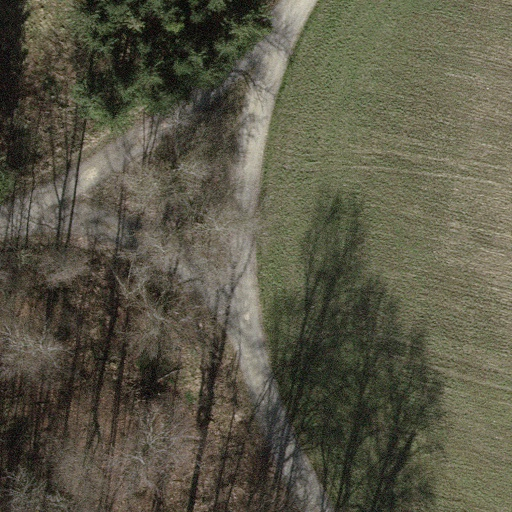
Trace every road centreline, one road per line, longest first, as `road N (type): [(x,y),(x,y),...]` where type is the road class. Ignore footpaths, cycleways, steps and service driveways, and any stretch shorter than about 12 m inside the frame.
road 1 (track): [(321,511),(268,402),(244,279),(246,192),(261,105),(306,0)]
road 2 (track): [(0,220),(90,173),(298,14)]
road 3 (track): [(9,215),(74,213),(137,229),(190,263),(248,324)]
